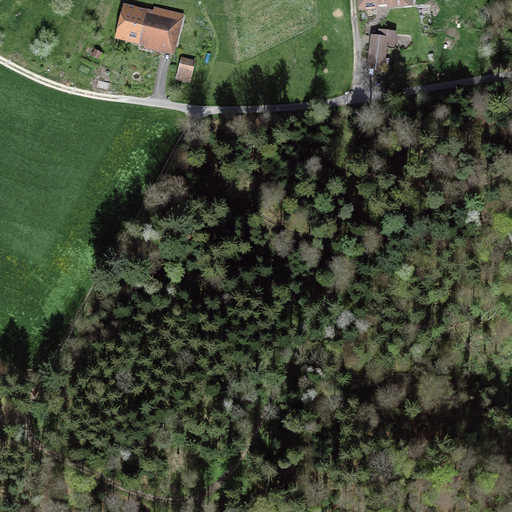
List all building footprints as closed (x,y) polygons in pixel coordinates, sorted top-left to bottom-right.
[(409,0),(359,0),(360,12),(410,9),(409,0)] [(180,17),(154,10),(153,14),(122,6),(112,42),(169,57),(180,17)] [(373,33),(367,72),(389,76),(396,37),(373,33)] [(96,52),(92,60),(98,63),(102,55),(96,52)] [(182,60),(176,83),(190,87),(196,64),(182,60)]
